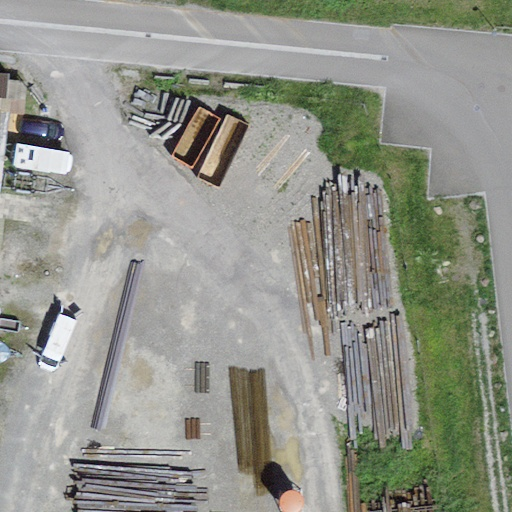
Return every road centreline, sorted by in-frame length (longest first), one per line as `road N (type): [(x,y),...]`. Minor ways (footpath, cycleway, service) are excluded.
road 1 (track): [(72,25),(77,85),(131,159),(263,274),(312,373),(333,511)]
road 2 (residential): [(511,132),(506,71),(0,19)]
road 3 (track): [(18,511),(36,415),(91,253)]
